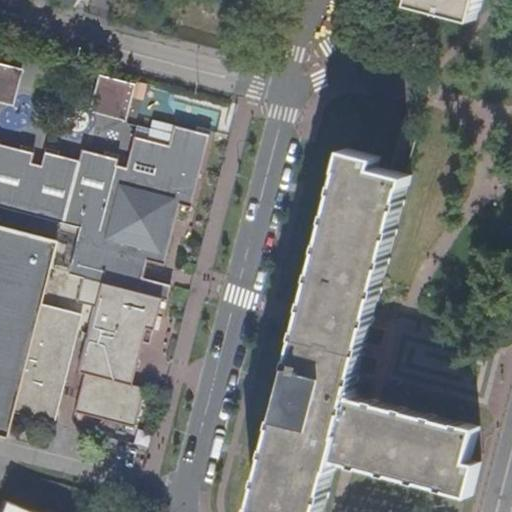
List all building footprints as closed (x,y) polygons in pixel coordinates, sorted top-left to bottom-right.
[(444,0),(450,1),(478,9),(480,0),(444,0)] [(0,103),(8,105),(16,71),(0,67),(0,103)] [(118,120),(128,84),(93,75),(83,111),(118,120)] [(84,375),(74,413),(132,427),(142,390),(128,386),(139,345),(146,347),(153,320),(160,321),(169,289),(140,282),(144,263),(161,268),(177,208),(189,211),(207,141),(192,137),(191,141),(169,136),(163,159),(151,156),(153,151),(139,147),(129,182),(120,180),(123,169),(108,165),(106,171),(84,165),(82,174),(62,168),(63,164),(46,159),(47,155),(37,152),(41,137),(26,134),(25,139),(5,133),(6,129),(0,127),(0,205),(81,226),(68,274),(83,278),(76,303),(93,307),(76,372),(84,375)] [(277,411),(252,506),(272,511),(320,511),(336,454),(356,460),(471,491),(479,459),(470,456),(478,423),(354,389),(383,280),(411,173),(407,172),(379,164),(381,154),(348,145),(290,360),(295,361),(282,412),(277,411)] [(9,411),(51,422),(80,315),(38,303),(55,240),(0,225),(0,437),(2,438),(9,411)] [(29,511),(1,499),(0,501),(0,511),(29,511)]
